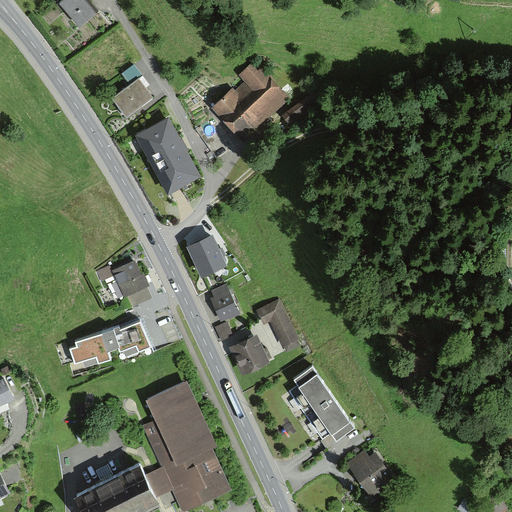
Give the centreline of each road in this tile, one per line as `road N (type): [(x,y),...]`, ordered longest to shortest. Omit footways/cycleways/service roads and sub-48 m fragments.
road 1 (track): [(511,75),(354,127),(307,134),(204,204)]
road 2 (secondary): [(157,243),(283,511)]
road 3 (residential): [(111,0),(168,89),(208,180),(197,215),(157,243)]
road 4 (secondary): [(0,3),(93,131),(157,243)]
